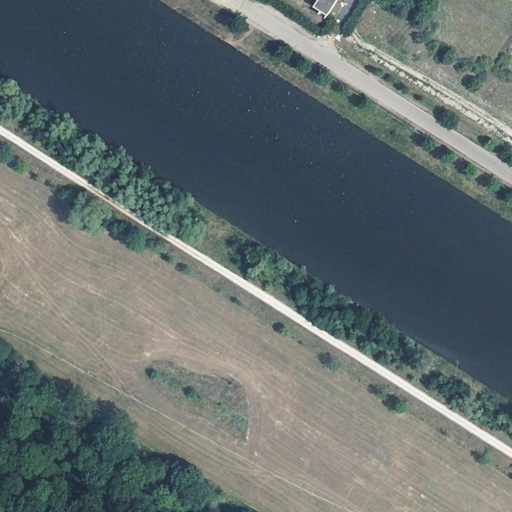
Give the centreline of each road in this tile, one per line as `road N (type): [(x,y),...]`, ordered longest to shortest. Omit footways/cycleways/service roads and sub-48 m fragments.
road 1 (track): [(511,455),(0,130)]
road 2 (residential): [(242,5),(511,175)]
